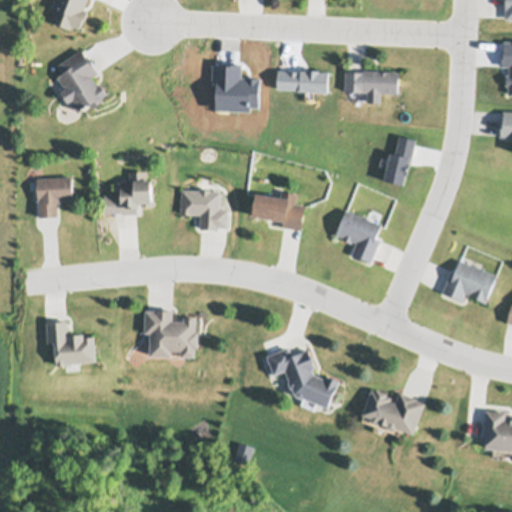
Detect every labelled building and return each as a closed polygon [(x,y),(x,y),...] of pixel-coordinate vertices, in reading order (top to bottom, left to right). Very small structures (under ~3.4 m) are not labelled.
[(52,22),(57,10),(51,7),(54,0),(88,0),(84,10),(89,12),(80,29),(73,26),(71,30),(52,22)] [(59,65),(82,50),(87,58),(88,57),(99,74),(93,78),(99,87),(101,85),(108,95),(102,99),(104,103),(93,110),(91,107),(89,108),(79,114),(72,103),(69,104),(62,93),(66,90),(58,77),(64,74),(59,65)] [(399,72),(398,93),(381,93),(381,103),(368,102),(368,92),(360,92),(346,92),(346,71),(363,72),(363,70),(399,72)] [(503,112),(511,112),(511,136),(501,136),(502,120),(504,120),(504,113),(503,113),(503,112)] [(121,194),(121,181),(130,181),(130,172),(146,171),(146,181),(152,181),(152,201),(153,201),(153,206),(142,206),(142,205),(139,205),(139,209),(138,209),(138,213),(122,214),(122,213),(105,213),(104,194),(121,194)] [(37,179),(73,177),(74,200),(65,200),(61,200),(61,204),(57,204),(58,218),(41,219),(40,201),(39,201),(37,179)] [(182,189),(200,190),(200,188),(211,189),(211,190),(221,191),(220,208),(228,208),(227,227),(218,226),(218,229),(200,228),(201,214),(192,214),(180,213),(182,189)] [(256,194),(280,198),(281,190),(297,193),(295,203),(305,205),(301,229),(282,226),(283,222),(252,217),(256,194)] [(346,209),(362,216),(363,214),(367,216),(367,218),(382,224),(376,238),(380,240),(371,262),(352,254),(357,243),(352,241),(351,243),(342,239),(343,237),(336,234),(346,209)] [(443,292),(452,269),(456,271),(460,259),(480,267),(481,266),(485,268),(484,269),(497,275),(486,303),(469,295),(470,294),(466,292),(462,301),(443,292)] [(147,312),(155,312),(155,310),(174,311),(174,323),(185,323),(185,318),(197,319),(197,333),(199,333),(199,350),(197,350),(196,359),(183,359),(183,353),(173,353),(173,359),(151,358),(152,335),(146,335),(147,312)] [(47,324),(68,322),(69,337),(85,336),(85,340),(95,339),(97,364),(68,366),(68,367),(58,368),(56,345),(49,345),(47,324)] [(268,357),(290,348),(293,356),(309,350),(310,352),(309,353),(310,356),(312,355),(315,362),(313,363),(315,367),(316,367),(317,369),(313,370),(315,376),(326,381),(328,377),(331,378),(333,378),(336,380),(336,381),(341,383),(328,410),(305,400),(304,401),(297,398),(296,396),(295,396),(294,391),(291,389),(289,384),(290,382),(286,372),(275,377),(268,357)] [(363,416),(372,391),(378,393),(378,392),(387,396),(387,397),(393,399),(391,402),(396,404),(400,393),(418,400),(417,401),(426,405),(414,436),(398,430),(397,431),(395,432),(388,430),(387,428),(379,425),(377,426),(373,424),(372,421),(372,420),(363,416)] [(487,411),(507,413),(506,420),(511,420),(511,452),(487,450),(488,439),(484,439),(487,411)] [(234,459),(240,442),(254,447),(249,464),(234,459)]
